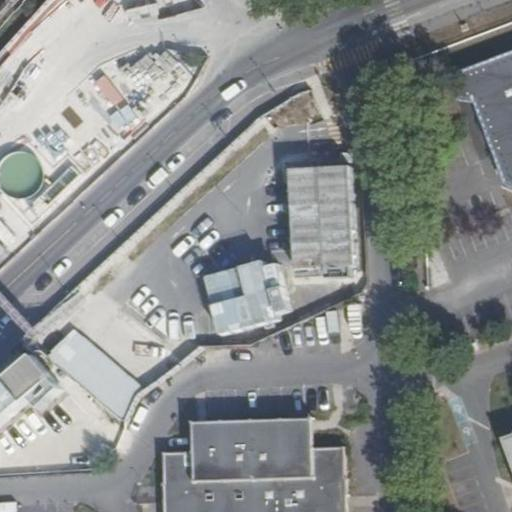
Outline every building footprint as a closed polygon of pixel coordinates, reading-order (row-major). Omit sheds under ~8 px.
[(0,0),(0,16),(14,0),(0,0)] [(511,72),(484,83),(482,102),(487,103),(485,108),(498,114),(498,118),(511,155),(511,72)] [(498,114),(485,108),(483,116),(498,118),(498,114)] [(295,171),(298,278),(362,277),(359,169),(295,171)] [(301,292),(264,304),(273,331),(310,319),(301,292)] [(308,464),(317,464),(315,432),(288,434),(288,444),(308,464)] [(350,511),(348,462),(317,464),(308,464),(288,444),(288,434),(227,436),(227,444),(205,470),(198,470),(168,472),(170,511),(350,511)] [(197,438),(198,470),(205,470),(227,444),(227,436),(197,438)]
